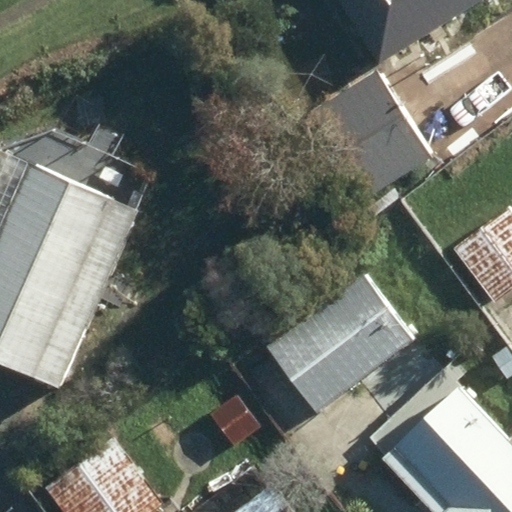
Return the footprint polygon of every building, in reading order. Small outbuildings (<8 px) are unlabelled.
[(420,57),(427,69),(491,29),(475,3),(480,0),(337,0),(376,62),(393,51),(404,67),(420,57)] [(282,129),(337,216),(432,157),(377,68),(282,129)] [(160,103),(177,108),(189,96),(185,80),(168,77),(157,88),(160,103)] [(0,359),(61,386),(136,208),(0,149),(0,359)] [(454,247),(494,301),(511,287),(511,208),(511,207),(454,247)] [(271,342),(318,409),(417,338),(369,271),(271,342)] [(511,511),(511,441),(429,352),(381,395),(407,422),(389,440),(395,446),(383,458),(432,511),(511,511)] [(212,413),(236,443),(260,424),(236,394),(212,413)] [(43,487),(62,511),(155,511),(166,504),(113,434),(43,487)] [(271,511),(295,511),(287,500),(271,511)]
